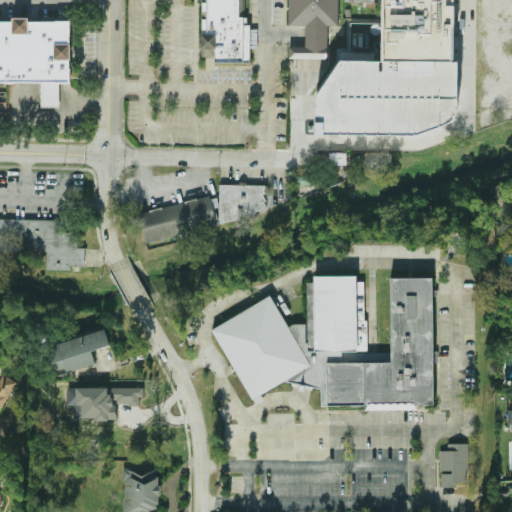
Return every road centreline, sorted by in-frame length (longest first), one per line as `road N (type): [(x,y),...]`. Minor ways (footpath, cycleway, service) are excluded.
road 1 (tertiary): [(121,268),(106,230),(109,0)]
road 2 (residential): [(361,164),(108,159)]
road 3 (tertiary): [(199,511),(189,395),(142,308)]
